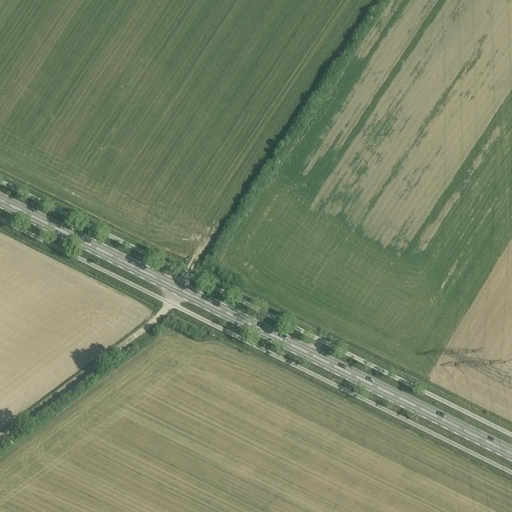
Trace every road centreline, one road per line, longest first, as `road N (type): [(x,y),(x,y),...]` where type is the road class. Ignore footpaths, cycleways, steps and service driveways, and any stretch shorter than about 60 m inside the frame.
road 1 (primary): [(511,454),(0,200)]
road 2 (unclassified): [(104,359),(0,435)]
